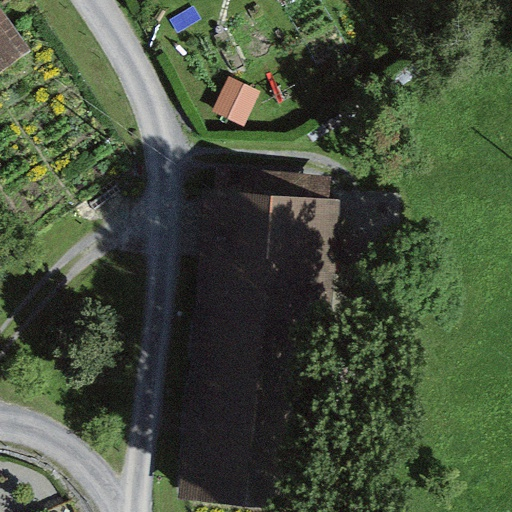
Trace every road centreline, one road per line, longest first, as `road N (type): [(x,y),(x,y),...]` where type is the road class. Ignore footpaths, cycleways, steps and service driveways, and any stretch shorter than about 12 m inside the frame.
road 1 (track): [(138,511),(159,355),(155,201),(35,308),(0,352)]
road 2 (track): [(155,201),(131,101),(67,0)]
road 3 (track): [(122,511),(103,479),(49,442),(0,432)]
